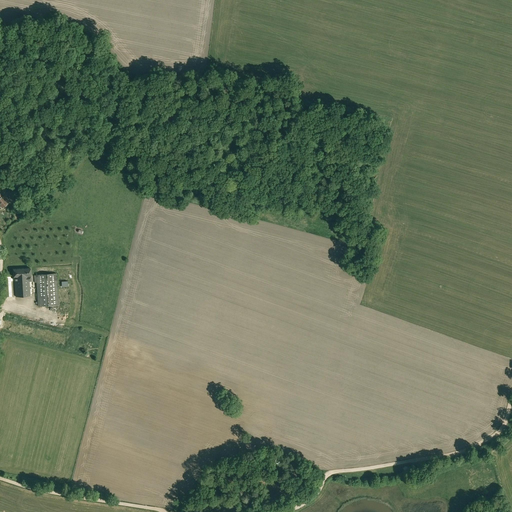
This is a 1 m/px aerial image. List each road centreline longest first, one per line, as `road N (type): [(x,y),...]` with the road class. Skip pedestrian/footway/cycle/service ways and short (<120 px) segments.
road 1 (track): [(511,396),(503,426),(476,445),(331,472),(312,498),(283,511)]
road 2 (track): [(165,511),(0,478)]
